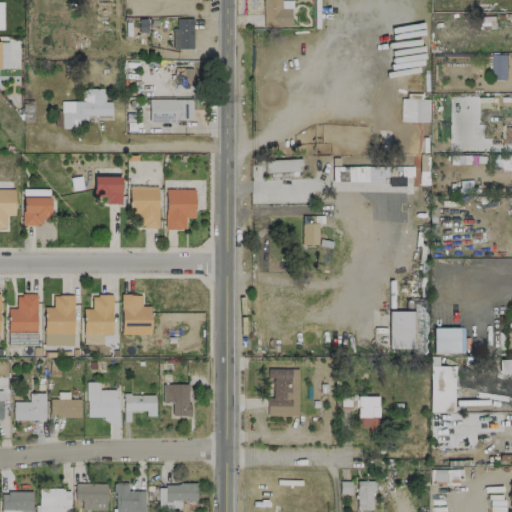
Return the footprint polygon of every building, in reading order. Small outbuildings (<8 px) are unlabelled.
[(290,8),(280,8),(280,0),(262,0),(262,26),(290,26),(290,8)] [(192,48),(192,19),(176,19),(176,27),(172,27),(172,48),(192,48)] [(506,54),(491,54),(491,80),(506,80),(506,54)] [(175,85),(192,85),(192,67),(174,68),(175,85)] [(61,127),(78,127),(78,120),(86,120),(86,115),(110,115),(110,102),(104,102),(104,89),(82,89),(82,101),(61,101),(61,127)] [(191,99),(148,99),(148,121),(191,121),(191,99)] [(264,172),(301,170),(301,158),(264,160),(264,172)] [(120,176),(92,176),(92,197),(101,197),(101,204),(121,203),(120,176)] [(388,186),(404,185),(404,176),(387,176),(388,186)] [(157,227),(157,186),(128,186),(129,216),(137,215),(137,228),(157,227)] [(0,228),(6,228),(6,215),(14,215),(13,188),(0,188),(0,228)] [(164,229),(185,229),(184,218),(194,217),(193,188),(163,189),(164,229)] [(49,189),(21,189),(21,225),(40,225),(40,215),(48,215),(49,189)] [(300,244),(317,245),(318,216),(301,215),(300,244)] [(35,294),(15,294),(15,308),(6,308),(7,331),(36,330),(35,294)] [(102,343),(103,334),(110,335),(111,295),(91,294),(90,308),(82,308),(82,343),(102,343)] [(150,334),(149,305),(140,305),(140,294),(120,294),(120,334),(150,334)] [(43,345),(73,345),(72,295),(52,295),(52,307),(42,307),(43,345)] [(413,349),(414,311),(388,310),(387,348),(413,349)] [(431,352),(462,352),(463,328),(431,327),(431,352)] [(453,412),(454,366),(437,366),(438,357),(429,357),(428,412),(453,412)] [(511,359),(498,360),(498,374),(511,373),(511,359)] [(297,369),(270,369),(270,397),(266,397),(266,416),(297,416),(297,369)] [(98,389),(98,381),(85,382),(86,418),(109,417),(109,424),(117,424),(116,389),(98,389)] [(188,384),(162,383),(161,401),(171,401),(171,416),(188,416),(188,384)] [(80,416),(80,399),(68,399),(68,391),(57,391),(57,398),(48,399),(48,417),(80,416)] [(44,420),(44,392),(28,393),(29,402),(12,402),(12,420),(44,420)] [(154,394),(122,394),(122,421),(129,421),(129,410),(145,410),(145,415),(154,415),(154,394)] [(377,396),(357,396),(356,428),(377,429),(377,396)] [(433,481),(461,480),(461,469),(432,469),(433,481)] [(372,510),(372,481),(355,480),(355,510),(372,510)] [(144,511),(144,490),(127,491),(127,482),(113,483),(113,511),(144,511)] [(80,509),(105,510),(105,483),(74,483),(73,500),(81,500),(80,509)] [(180,500),(196,500),(196,485),(157,484),(157,507),(180,508),(180,500)] [(68,511),(69,489),(38,488),(37,511),(68,511)] [(30,511),(31,492),(0,491),(0,511),(30,511)] [(503,511),(503,494),(488,495),(488,511),(503,511)]
